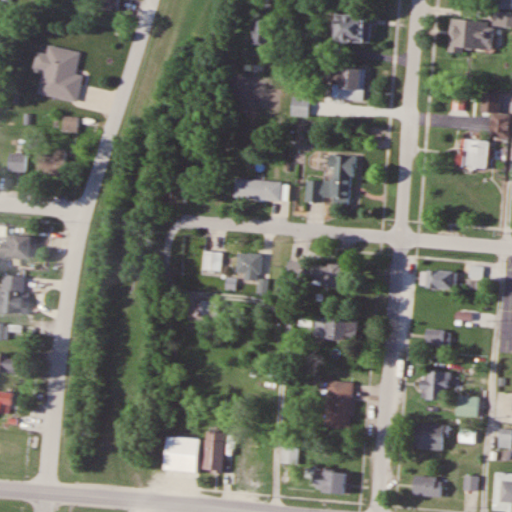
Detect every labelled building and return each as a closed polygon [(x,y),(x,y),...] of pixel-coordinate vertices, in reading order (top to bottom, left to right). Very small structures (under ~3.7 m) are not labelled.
[(511,0),(499,0),(500,9),(511,8),(511,0)] [(450,52),(466,53),(466,49),(494,50),(496,26),(511,27),(511,12),(493,11),(492,22),(452,19),(450,52)] [(372,14),(334,14),(334,43),(372,43),(372,14)] [(271,17),(253,17),(253,46),(271,46),(271,17)] [(81,51),(49,45),(47,53),(37,51),(33,69),(43,72),(38,94),(78,102),(83,76),(76,75),(81,51)] [(366,68),(341,68),(341,84),(334,84),(334,99),(366,99),(366,68)] [(501,94),(482,93),(482,113),(493,113),(492,137),(511,137),(511,114),(501,114),(501,94)] [(309,115),(309,98),(292,98),(292,115),(309,115)] [(76,133),(79,118),(65,116),(62,131),(76,133)] [(490,169),(490,140),(465,140),(465,169),(490,169)] [(65,151),(40,151),(40,174),(65,174),(65,151)] [(27,171),(27,153),(10,153),(9,171),(27,171)] [(334,180),(307,180),(307,202),(350,203),(350,177),(334,176),(334,180)] [(283,202),(284,182),(235,178),(234,197),(283,202)] [(0,255),(32,257),(33,236),(8,235),(8,242),(1,242),(0,255)] [(221,252),(204,251),(203,270),(221,271),(221,252)] [(265,253),(237,253),(237,274),(245,274),(245,296),(265,296),(265,253)] [(317,288),(345,288),(345,265),(317,265),(317,288)] [(457,271),(427,270),(427,288),(456,289),(457,271)] [(22,292),(0,290),(0,309),(21,311),(22,292)] [(421,320),(454,322),(455,298),(422,296),(421,320)] [(196,316),(224,316),(224,300),(196,300),(196,316)] [(359,317),(316,317),(316,339),(358,340),(359,317)] [(0,338),(9,339),(9,323),(0,322),(0,338)] [(451,346),(451,330),(427,330),(427,346),(451,346)] [(0,370),(17,371),(17,354),(0,353),(0,370)] [(449,400),(449,371),(423,371),(423,400),(449,400)] [(351,428),(353,382),(327,380),(325,427),(351,428)] [(13,392),(0,390),(0,410),(11,412),(13,392)] [(511,392),(498,392),(497,420),(511,420),(511,392)] [(479,416),(479,395),(457,395),(457,416),(479,416)] [(445,423),(415,423),(415,449),(445,449),(445,423)] [(511,445),(511,427),(500,428),(500,446),(511,445)] [(225,432),(205,431),(203,471),(223,472),(225,432)] [(257,444),(240,444),(240,476),(257,476),(257,444)] [(312,489),(342,496),(347,475),(317,468),(312,489)] [(511,510),(511,471),(497,471),(495,510),(511,510)] [(442,476),(414,476),(414,495),(442,496),(442,476)]
